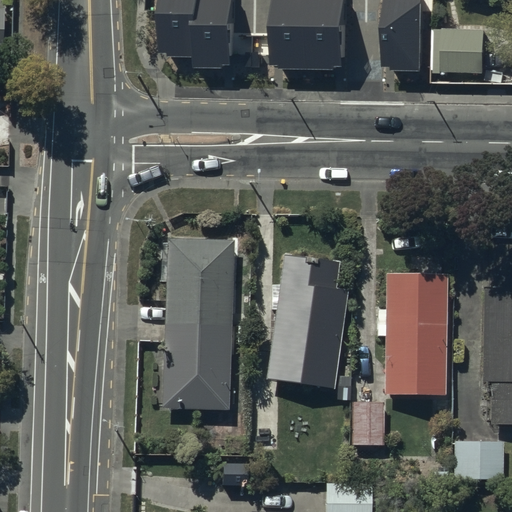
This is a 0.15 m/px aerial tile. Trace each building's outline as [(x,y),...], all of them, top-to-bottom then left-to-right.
[(222,0),(223,38),(231,38),(230,63),(295,64),(295,28),(314,28),(314,21),(321,21),(322,1),(316,1),(315,0),(222,0)] [(430,0),(384,0),(384,12),(431,13),(430,0)] [(486,30),(437,29),(436,74),(486,74),(486,30)] [(227,411),(231,243),(166,241),(165,244),(160,244),(159,283),(163,283),(160,409),(227,411)] [(511,247),(491,247),(491,289),(482,289),(481,383),(490,383),(489,426),(511,426),(511,247)] [(339,262),(282,254),(265,381),(332,390),(345,291),(335,290),(339,262)] [(446,276),(384,275),(383,310),(376,310),(376,338),(383,338),(383,396),(444,397),(446,276)] [(382,404),(351,404),(350,457),(366,457),(366,447),(381,447),(382,404)] [(501,443),(453,443),(453,480),(502,480),(501,443)] [(372,511),(372,484),(324,484),(323,511),(372,511)]
